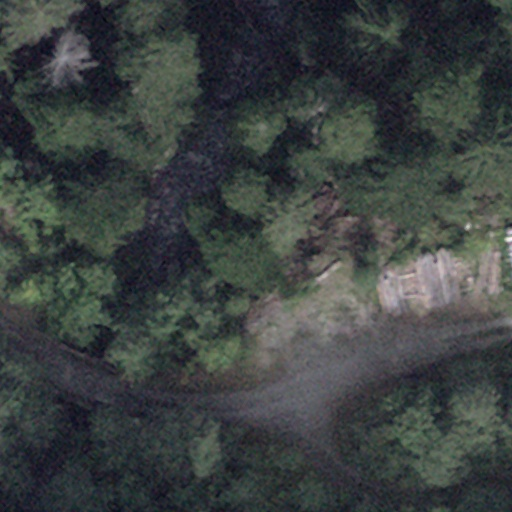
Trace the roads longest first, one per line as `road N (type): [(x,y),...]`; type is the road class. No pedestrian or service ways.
road 1 (track): [(0,321),(45,368),(116,403),(182,403),(301,385),(511,322)]
road 2 (track): [(301,385),(338,470),(511,489)]
